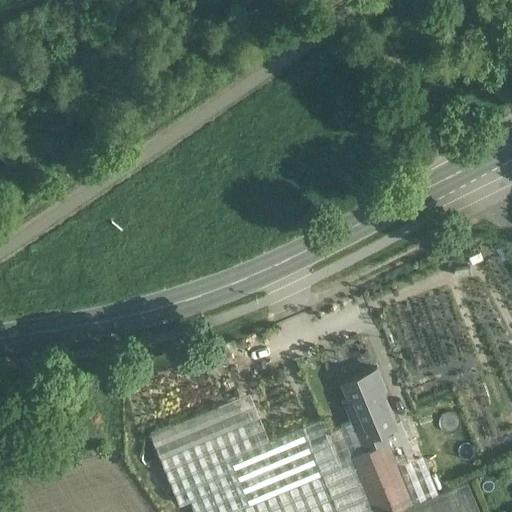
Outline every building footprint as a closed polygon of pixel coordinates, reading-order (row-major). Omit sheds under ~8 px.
[(377,368),(344,382),(351,400),(346,402),(353,420),(354,420),(362,440),(382,432),(397,425),(382,390),(385,388),(377,368)] [(322,417),(258,444),(249,420),(160,457),(180,505),(190,500),(195,511),(376,511),(353,454),(366,449),(362,440),(354,420),(353,420),(351,421),(328,431),(322,417)] [(382,432),(362,440),(366,449),(353,454),(376,511),(386,511),(411,502),(386,441),(385,441),(382,432)] [(420,455),(399,463),(413,498),(435,490),(420,455)] [(479,511),(468,484),(399,511),(479,511)]
